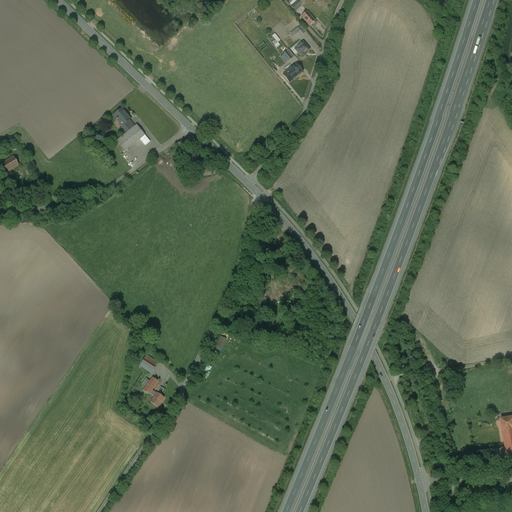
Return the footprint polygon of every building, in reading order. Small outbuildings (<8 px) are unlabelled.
[(298,1),(291,7),(295,11),(302,5),(298,1)] [(301,17),(309,26),(315,20),(307,12),(301,17)] [(295,41),(303,34),(298,28),(290,34),(295,41)] [(275,34),(272,36),(275,40),(278,43),(280,41),(275,34)] [(295,49),(301,44),(300,41),(290,49),(295,55),(297,53),(295,49)] [(297,53),(302,58),(306,55),(305,54),(309,50),(303,42),(301,44),(295,49),(297,53)] [(289,61),(294,57),(288,50),(283,54),(284,55),(288,61),(289,61)] [(293,79),(302,72),(297,64),(291,69),(287,72),(293,79)] [(293,79),(287,72),(283,75),(289,82),(293,79)] [(126,105),(116,113),(119,116),(117,118),(121,126),(124,124),(128,131),(137,123),(132,117),(134,115),(126,105)] [(119,138),(127,147),(142,136),(147,142),(153,138),(140,122),(128,131),(119,138)] [(198,150),(189,154),(194,163),(203,159),(198,150)] [(21,163),(16,154),(2,162),(8,171),(21,163)] [(225,338),(218,335),(214,347),(221,349),(225,338)] [(160,360),(149,352),(142,362),(153,370),(160,360)] [(159,383),(152,378),(143,390),(153,397),(150,403),(157,408),(165,398),(154,390),(159,383)] [(511,416),(500,419),(507,455),(511,453),(511,416)]
